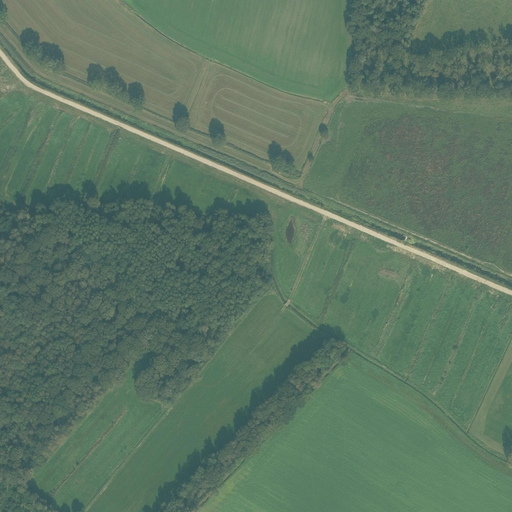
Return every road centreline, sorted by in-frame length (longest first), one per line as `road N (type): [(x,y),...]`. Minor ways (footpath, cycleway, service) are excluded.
road 1 (unclassified): [(511,291),(31,87),(0,52)]
road 2 (track): [(511,274),(298,185),(351,77),(353,0)]
